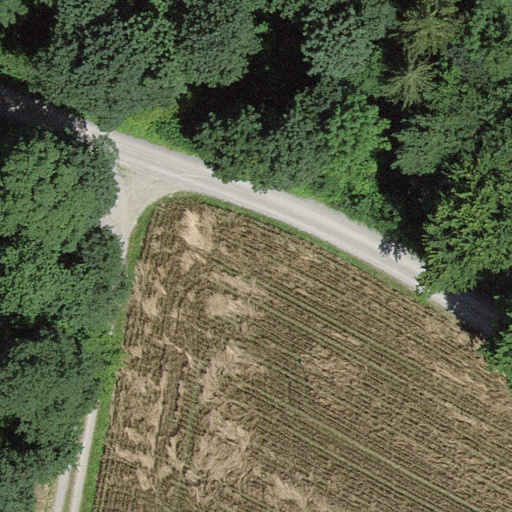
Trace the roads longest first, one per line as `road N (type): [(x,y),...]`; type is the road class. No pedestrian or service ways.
road 1 (track): [(511,327),(370,234),(134,164)]
road 2 (track): [(134,164),(113,216),(55,511)]
road 3 (track): [(134,164),(0,101)]
